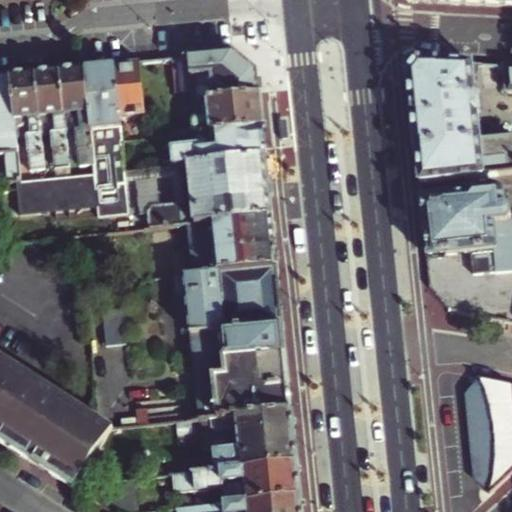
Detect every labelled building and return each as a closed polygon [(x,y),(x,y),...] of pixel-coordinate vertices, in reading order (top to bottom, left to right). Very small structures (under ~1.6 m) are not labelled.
[(193,87),(194,104),(211,102),(261,97),(258,73),(235,54),(190,58),(193,87)] [(193,87),(190,58),(174,60),(176,88),(193,87)] [(419,60),(406,73),(420,185),(511,174),(511,136),(481,140),(472,64),(419,60)] [(146,116),(141,64),(115,66),(120,119),(146,116)] [(128,184),(120,119),(115,66),(85,69),(95,167),(96,176),(98,192),(105,197),(116,196),(121,191),(120,185),(128,184)] [(80,168),(95,167),(85,69),(61,72),(67,135),(77,134),(80,168)] [(70,169),(67,135),(61,72),(36,74),(42,138),(54,137),(58,170),(70,169)] [(45,172),(42,138),(36,74),(11,77),(17,140),(30,139),(33,173),(45,172)] [(21,184),(17,140),(11,77),(0,77),(0,158),(6,157),(9,185),(17,184),(21,184)] [(195,135),(198,135),(264,129),(261,97),(211,102),(212,118),(197,120),(195,124),(195,135)] [(168,169),(190,167),(267,158),(264,129),(198,135),(198,149),(173,151),(173,155),(167,155),(168,169)] [(150,231),(191,226),(274,219),(267,158),(190,167),(194,211),(182,212),(176,208),(154,210),(149,216),(150,231)] [(21,184),(17,184),(21,219),(99,211),(101,221),(131,218),(128,184),(120,185),(121,191),(116,196),(105,197),(98,192),(96,176),(21,184)] [(469,196),(421,201),(432,289),(451,310),(511,323),(511,207),(506,208),(503,188),(473,191),(469,196)] [(191,226),(195,277),(278,270),(274,219),(191,226)] [(189,299),(193,334),(283,323),(278,270),(195,277),(178,279),(179,300),(189,299)] [(201,421),(212,419),(293,412),(283,323),(193,334),(201,421)] [(0,442),(30,462),(47,435),(92,464),(114,430),(0,356),(0,442)] [(511,384),(509,384),(477,379),(486,463),(495,463),(491,494),(511,474),(511,384)] [(215,452),(217,471),(298,462),(293,412),(212,419),(212,433),(238,430),(239,450),(215,452)] [(47,435),(30,462),(75,489),(92,464),(47,435)] [(224,488),(226,505),(301,497),(298,462),(217,471),(173,475),(174,491),(224,488)] [(97,484),(91,500),(109,511),(136,511),(134,479),(97,484)] [(302,511),(301,497),(226,505),(176,510),(176,511),(302,511)]
